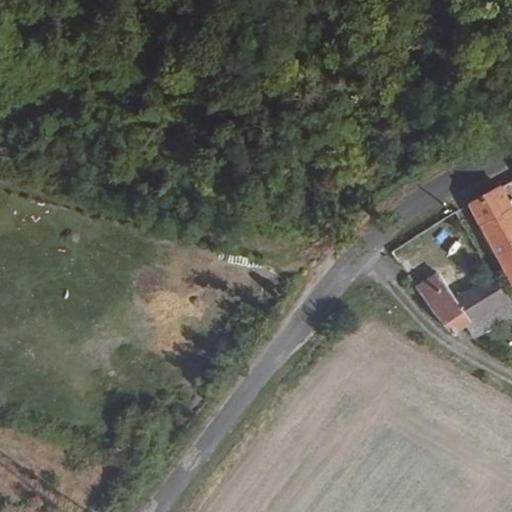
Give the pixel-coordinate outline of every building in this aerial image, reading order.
[(511,70),(507,58),(483,67),(494,97),(511,89),(511,70)] [(506,289),(511,286),(511,220),(496,193),(486,198),(467,208),(483,244),(479,248),(484,260),(492,258),(506,289)] [(471,235),(452,215),(460,240),(461,240),(471,235)] [(428,280),(417,265),(405,271),(431,307),(449,326),(457,322),(493,302),(485,289),(480,285),(451,301),(444,304),(428,280)] [(444,304),(451,301),(437,275),(428,280),(444,304)] [(457,322),(466,340),(504,320),(493,302),(457,322)]
